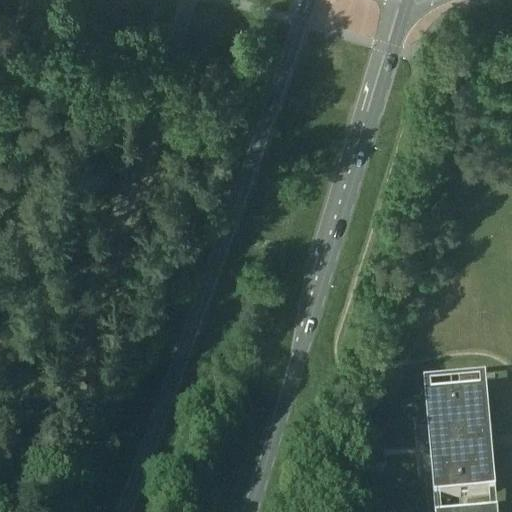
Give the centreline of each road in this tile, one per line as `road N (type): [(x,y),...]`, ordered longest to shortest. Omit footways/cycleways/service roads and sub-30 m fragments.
road 1 (primary): [(308,0),(121,511)]
road 2 (unclassified): [(12,511),(107,258),(187,0)]
road 3 (primary): [(249,511),(408,0)]
